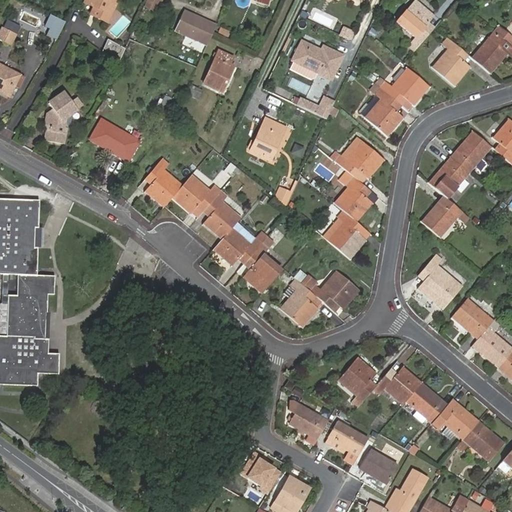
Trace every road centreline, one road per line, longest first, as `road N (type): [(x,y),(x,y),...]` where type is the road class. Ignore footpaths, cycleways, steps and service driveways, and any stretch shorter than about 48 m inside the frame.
road 1 (residential): [(511,92),(437,117),(420,135),(385,306)]
road 2 (residential): [(278,349),(267,435),(273,446),(331,476),(333,490),(320,511)]
road 3 (residential): [(0,147),(156,244)]
road 4 (residential): [(385,306),(511,409)]
road 5 (residential): [(385,306),(348,335),(278,349)]
